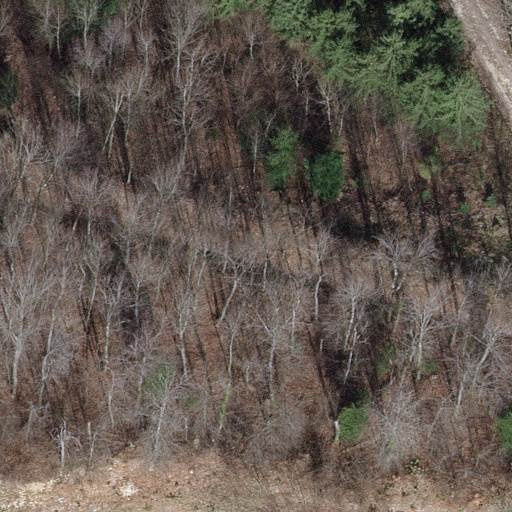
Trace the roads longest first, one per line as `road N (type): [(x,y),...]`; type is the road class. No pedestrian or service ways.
road 1 (track): [(511,313),(359,262),(0,165)]
road 2 (track): [(511,107),(451,0)]
